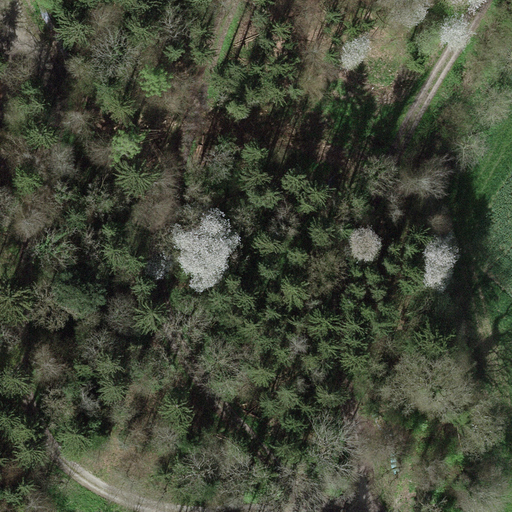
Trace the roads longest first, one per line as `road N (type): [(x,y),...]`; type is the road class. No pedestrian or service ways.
road 1 (track): [(0,37),(17,35),(52,62),(57,106),(26,296),(27,387),(53,450),(114,498),(166,511)]
road 2 (track): [(309,511),(217,425),(181,364),(163,297),(164,231),(208,76),(239,0)]
road 3 (track): [(383,511),(358,454),(338,344),(353,233),(472,0)]
